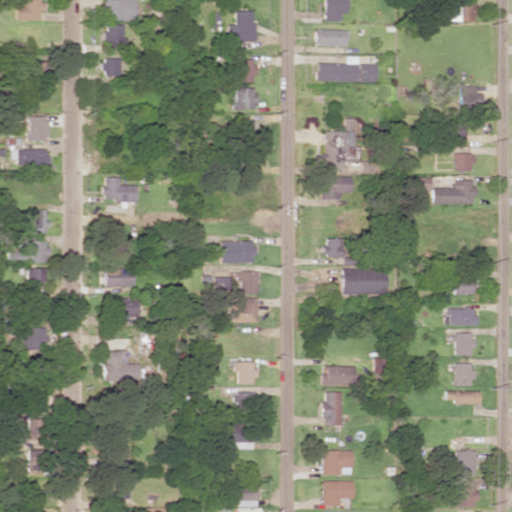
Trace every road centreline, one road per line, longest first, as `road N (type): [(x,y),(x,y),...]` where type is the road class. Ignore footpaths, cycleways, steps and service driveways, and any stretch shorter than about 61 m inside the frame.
road 1 (residential): [(69,511),(71,0)]
road 2 (tertiary): [(289,511),(289,0)]
road 3 (residential): [(502,511),(502,0)]
